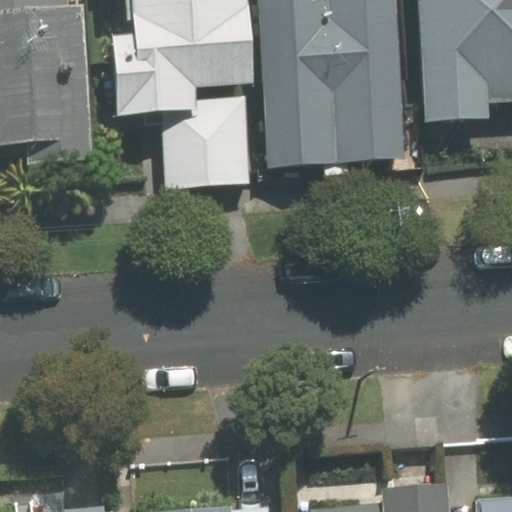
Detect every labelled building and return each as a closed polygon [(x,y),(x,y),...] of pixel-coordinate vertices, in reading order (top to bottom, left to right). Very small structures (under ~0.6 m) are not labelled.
[(0,0),(0,154),(22,154),(23,178),(87,176),(80,0),(0,0)] [(121,0),(124,54),(98,55),(102,128),(151,126),(155,204),(252,198),(241,0),(121,0)] [(397,170),(389,0),(252,0),(260,176),(397,170)] [(511,109),(511,0),(411,0),(419,135),(484,131),(483,111),(511,109)] [(433,511),(432,484),(372,488),(374,511),(371,511),(433,511)] [(511,511),(511,499),(471,502),(471,511),(511,511)]
